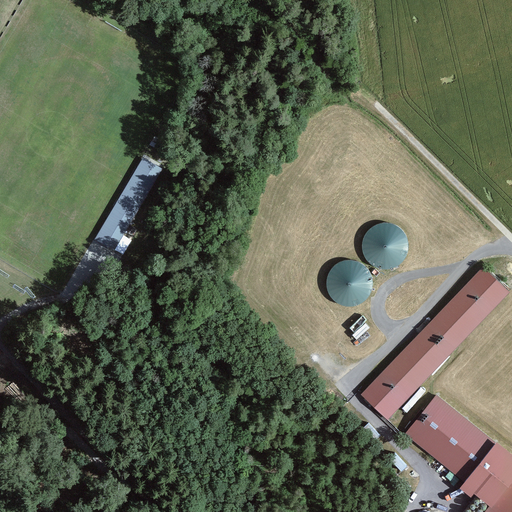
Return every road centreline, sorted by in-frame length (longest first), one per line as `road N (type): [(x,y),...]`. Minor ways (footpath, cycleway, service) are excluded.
road 1 (track): [(0,349),(68,440),(143,511)]
road 2 (track): [(379,106),(511,239)]
road 3 (track): [(0,329),(73,296),(99,254)]
